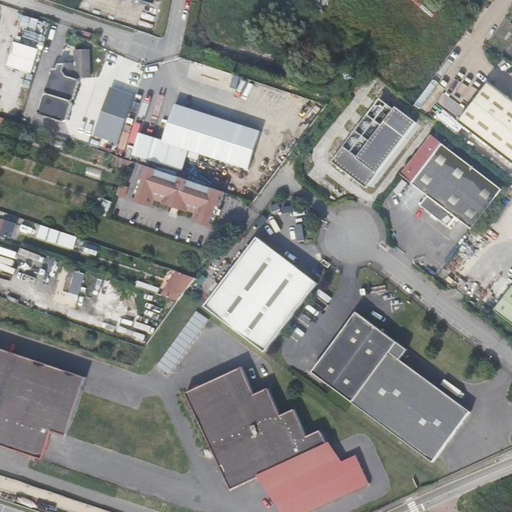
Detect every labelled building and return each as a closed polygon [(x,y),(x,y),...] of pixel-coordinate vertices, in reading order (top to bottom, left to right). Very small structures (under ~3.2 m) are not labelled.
[(32,72),(39,47),(15,40),(8,65),(32,72)] [(75,78),(90,78),(89,50),(75,50),(75,63),(58,64),(57,69),(55,68),(52,70),(45,91),(47,93),(44,95),(39,112),(40,115),(65,122),(68,120),(73,104),(71,101),(74,99),(79,83),(78,79),(75,78)] [(511,160),(511,98),(492,83),(461,122),(511,160)] [(110,86),(96,136),(122,143),(126,128),(136,93),(110,86)] [(380,96),(331,161),(365,187),(414,123),(380,96)] [(179,102),(174,118),(172,123),(167,138),(144,130),(136,153),(187,169),(194,147),(203,150),(200,157),(213,162),(216,154),(251,166),(261,135),(274,139),(278,127),(275,120),(231,106),(227,117),(179,102)] [(456,215),(472,228),(502,188),(443,141),(431,132),(417,150),(401,172),(412,181),(427,193),(419,203),(447,224),(456,215)] [(0,143),(0,149),(10,153),(11,147),(0,143)] [(133,166),(135,161),(118,156),(114,166),(127,171),(129,164),(133,166)] [(220,207),(225,193),(145,166),(140,180),(143,181),(136,201),(151,206),(154,196),(173,202),(172,206),(180,209),(181,205),(200,211),(196,221),(211,226),(217,206),(220,207)] [(254,200),(264,188),(231,177),(227,191),(254,200)] [(143,181),(140,180),(133,200),(136,201),(143,181)] [(117,195),(124,197),(127,187),(120,184),(117,195)] [(154,196),(151,206),(154,207),(156,201),(172,206),(173,202),(154,196)] [(99,214),(107,217),(113,202),(104,199),(99,214)] [(181,205),(180,209),(195,214),(193,220),(196,221),(200,211),(181,205)] [(217,206),(211,226),(214,227),(220,207),(217,206)] [(0,233),(12,238),(17,224),(2,219),(0,226),(0,233)] [(77,238),(41,225),(37,238),(74,250),(77,238)] [(310,291),(317,282),(258,236),(204,304),(264,350),(276,335),(294,312),(296,309),(298,306),(310,291)] [(85,251),(96,255),(99,248),(87,244),(85,251)] [(69,293),(78,296),(85,274),(76,272),(69,293)] [(179,301),(196,279),(177,272),(161,295),(179,301)] [(136,286),(158,294),(160,288),(138,281),(136,286)] [(511,285),(506,292),(494,308),(511,322),(511,285)] [(209,320),(197,311),(157,366),(169,375),(209,320)] [(395,340),(354,311),(310,371),(350,401),(395,340)] [(395,340),(350,401),(432,461),(467,410),(396,357),(404,347),(395,340)] [(0,447),(42,462),(51,435),(66,439),(85,380),(0,351),(0,447)] [(230,493),(263,479),(326,449),(318,432),(306,437),(293,410),(280,417),(268,390),(253,397),(241,370),(186,395),(207,442),(230,493)] [(326,449),(263,479),(270,495),(333,467),(326,449)] [(333,467),(270,495),(277,511),(313,511),(368,487),(354,457),(333,467)]
